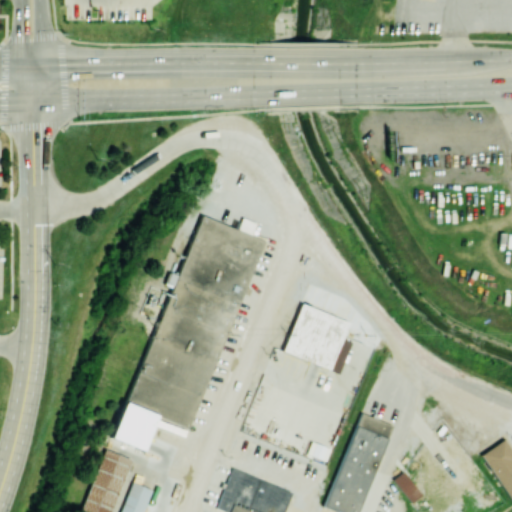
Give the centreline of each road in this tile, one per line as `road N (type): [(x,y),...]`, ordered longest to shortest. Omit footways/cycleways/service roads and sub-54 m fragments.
road 1 (secondary): [(0,489),(31,365),(34,101)]
road 2 (primary): [(0,101),(252,94)]
road 3 (primary): [(0,66),(252,62)]
road 4 (primary): [(354,91),(511,85)]
road 5 (primary): [(511,57),(354,63)]
